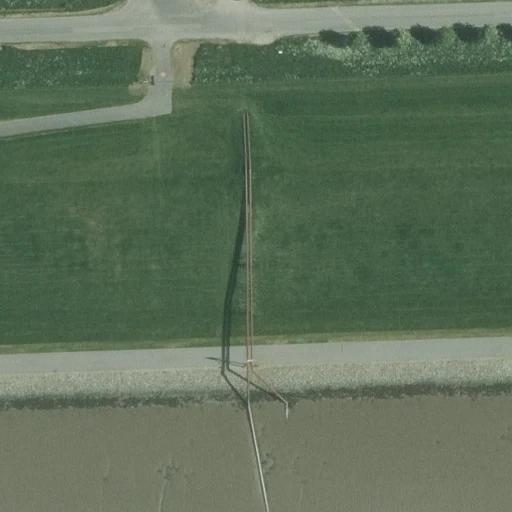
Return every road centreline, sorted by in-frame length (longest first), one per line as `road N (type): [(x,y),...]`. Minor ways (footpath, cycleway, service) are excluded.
road 1 (unclassified): [(511,12),(158,26)]
road 2 (track): [(0,132),(150,111),(164,85),(162,26)]
road 3 (unclassified): [(158,26),(0,32)]
